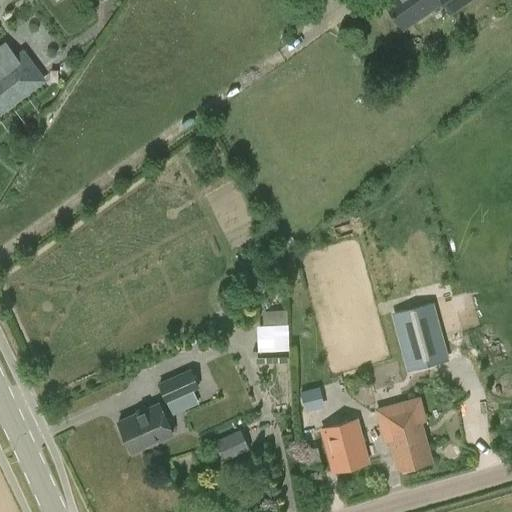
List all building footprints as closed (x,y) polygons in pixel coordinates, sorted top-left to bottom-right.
[(383,0),(388,6),(402,28),(441,1),(450,14),(470,0),(383,0)] [(0,111),(43,79),(22,52),(15,58),(4,44),(0,47),(0,111)] [(434,304),(393,315),(408,370),(448,359),(434,304)] [(260,309),(260,322),(283,321),(283,309),(260,309)] [(285,349),(284,323),(251,324),(253,350),(285,349)] [(157,382),(166,402),(199,387),(190,368),(157,382)] [(314,387),(300,391),(306,411),(320,408),(314,387)] [(419,420),(408,423),(401,399),(380,404),(382,411),(387,429),(399,469),(430,460),(419,420)] [(116,422),(130,452),(171,433),(157,403),(116,422)] [(321,427),(326,444),(304,449),(308,468),(321,465),(323,473),(333,470),(333,471),(368,462),(356,418),(321,427)] [(215,441),(225,460),(249,449),(239,429),(215,441)]
